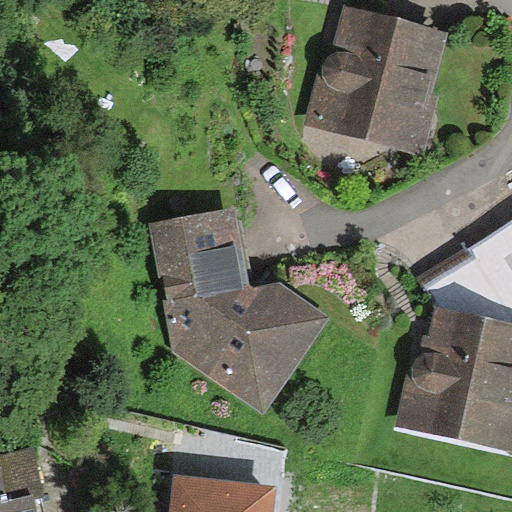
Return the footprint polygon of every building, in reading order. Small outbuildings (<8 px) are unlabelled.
[(299,126),(418,151),(444,28),(340,7),(330,52),(327,66),(312,63),(299,126)] [(147,225),(165,356),(257,416),(322,316),(275,285),(240,290),(239,283),(231,214),(147,225)] [(396,425),(508,450),(511,429),(511,325),(422,306),(412,352),(396,425)] [(0,511),(33,511),(29,491),(39,488),(31,450),(0,456),(0,511)] [(164,511),(268,511),(270,491),(217,487),(167,483),(164,511)]
